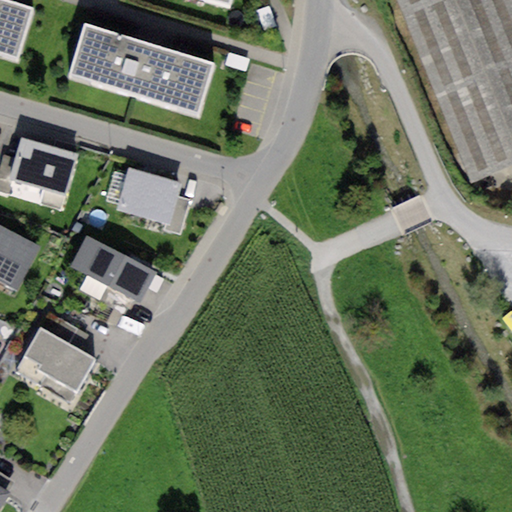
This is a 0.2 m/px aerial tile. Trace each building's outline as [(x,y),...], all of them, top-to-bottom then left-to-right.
[(0,0),(0,55),(18,61),(34,7),(7,0),(0,0)] [(201,0),(229,8),(231,0),(201,0)] [(511,0),(401,0),(475,180),(511,164),(511,0)] [(266,7),(255,11),(263,32),(275,27),(266,7)] [(198,118),(215,64),(85,24),(68,78),(198,118)] [(249,60),(228,53),(224,66),(245,72),(249,60)] [(79,154),(21,139),(16,158),(10,180),(68,195),(79,154)] [(10,180),(16,158),(3,155),(0,165),(0,194),(6,196),(10,180)] [(180,181),(128,168),(117,209),(169,223),(176,197),(180,181)] [(191,201),(176,197),(169,223),(166,231),(181,235),(191,201)] [(41,246),(0,223),(0,280),(17,290),(41,246)] [(155,272),(87,236),(71,266),(109,286),(133,299),(139,302),(155,272)] [(133,299),(109,286),(101,302),(125,314),(133,299)] [(48,313),(40,327),(70,344),(78,330),(48,313)] [(70,344),(40,327),(15,372),(40,385),(45,375),(76,393),(96,359),(70,344)] [(0,487),(8,492),(14,481),(0,472),(0,487)] [(8,492),(0,487),(0,509),(10,493),(8,492)]
